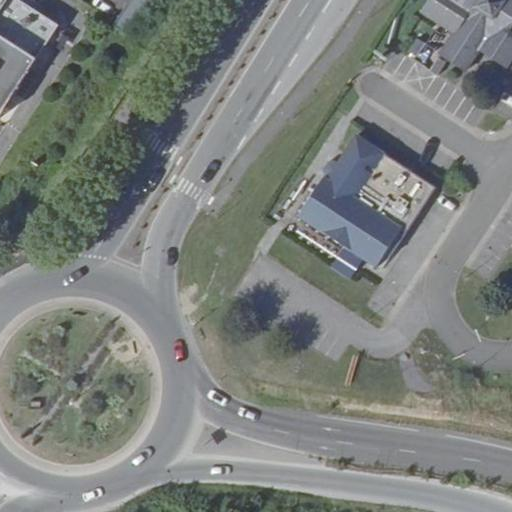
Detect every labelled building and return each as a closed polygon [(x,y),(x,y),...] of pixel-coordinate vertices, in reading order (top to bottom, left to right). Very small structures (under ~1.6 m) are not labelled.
[(15,0),(0,0),(0,108),(55,26),(15,0)] [(511,0),(429,0),(422,11),(455,32),(441,54),(467,71),(481,50),(508,67),(511,60),(511,0)] [(417,38),(408,51),(417,57),(425,44),(417,38)] [(439,76),(446,62),(438,57),(431,70),(439,76)] [(406,234),(437,188),(357,135),(339,164),(330,179),(329,180),(324,177),(298,216),(377,267),(401,230),(406,234)] [(330,179),(339,164),(335,161),(328,162),(323,169),(325,176),(330,179)] [(396,248),(406,234),(401,230),(391,245),(396,248)]
